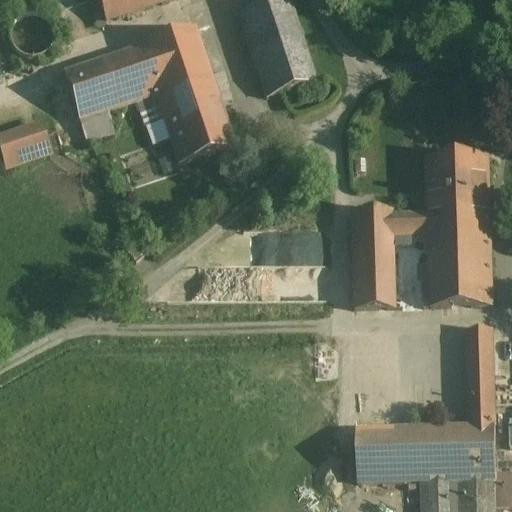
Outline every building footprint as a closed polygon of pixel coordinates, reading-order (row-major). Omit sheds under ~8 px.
[(96,0),(104,26),(181,0),(96,0)] [(287,1),(238,17),(265,101),(315,85),(287,1)] [(19,20),(16,22),(13,25),(11,28),(9,32),(9,35),(8,39),(8,43),(9,46),(11,50),(13,53),(15,56),(19,58),(24,61),(28,62),(32,62),(35,62),(39,61),(42,59),(46,56),(49,54),(51,50),(53,46),(54,42),(54,39),(53,34),(52,30),(48,24),(45,21),(41,19),(35,17),(31,16),(26,17),(23,18),(19,20)] [(140,50),(62,77),(79,125),(156,99),(210,81),(210,80),(193,32),(139,50),(140,50)] [(222,76),(210,80),(210,81),(217,103),(230,99),(222,76)] [(210,81),(156,99),(179,168),(233,150),(217,103),(210,81)] [(37,124),(0,134),(0,173),(47,160),(37,124)] [(421,208),(421,218),(428,218),(489,216),(487,160),(426,162),(427,208),(421,208)] [(428,240),(428,218),(421,218),(390,219),(390,215),(350,216),(353,314),(393,313),(391,241),(428,240)] [(489,216),(428,218),(428,240),(430,312),(492,310),(489,216)] [(133,249),(125,256),(135,267),(143,260),(133,249)] [(389,337),(354,338),(358,487),(422,486),(459,485),(494,484),(496,484),(495,477),(494,410),(492,340),(492,334),(467,335),(469,432),(392,434),(389,337)] [(511,511),(511,477),(495,477),(496,484),(494,484),(494,511),(511,511)] [(494,511),(494,484),(459,485),(459,511),(494,511)] [(459,511),(459,485),(422,486),(422,511),(459,511)]
